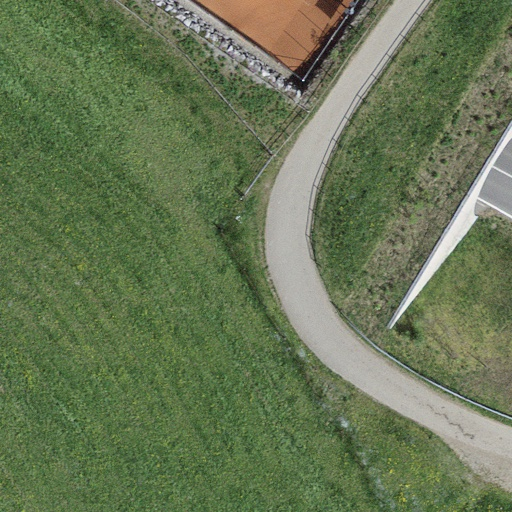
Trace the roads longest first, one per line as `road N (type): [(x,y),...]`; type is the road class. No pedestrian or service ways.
road 1 (primary): [(257,0),(511,176)]
road 2 (track): [(291,206),(194,83),(87,0)]
